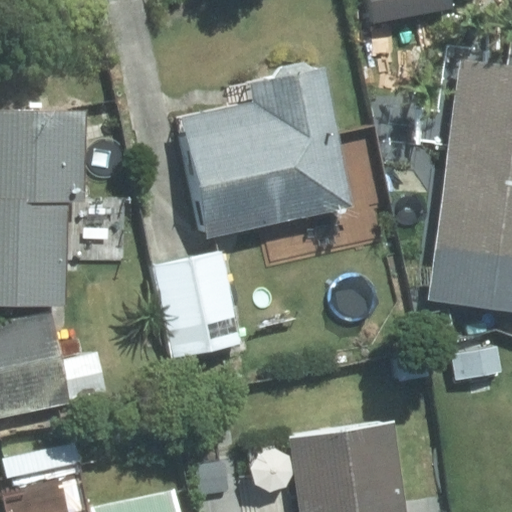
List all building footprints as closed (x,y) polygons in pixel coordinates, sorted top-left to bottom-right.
[(511,259),(511,51),(444,45),(436,136),(447,137),(437,253),(511,259)] [(249,97),(175,114),(201,233),(347,201),(316,57),(244,73),(249,97)] [(94,106),(0,103),(0,297),(65,300),(68,176),(92,177),(94,106)] [(222,248),(154,262),(174,358),(242,344),(222,248)] [(57,309),(0,320),(0,416),(75,401),(57,309)] [(409,511),(398,412),(288,424),(292,455),(248,460),(253,511),(409,511)] [(186,511),(179,484),(67,511),(186,511)]
